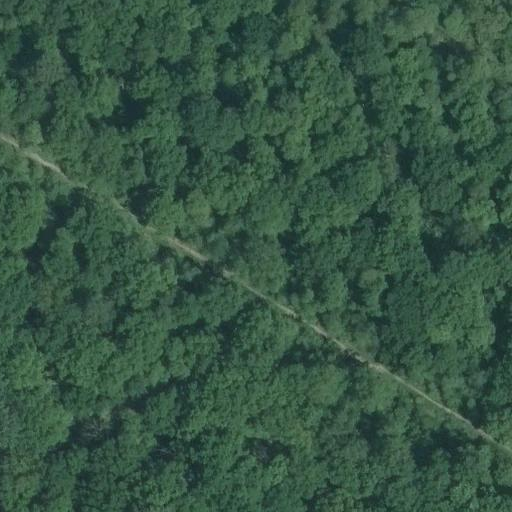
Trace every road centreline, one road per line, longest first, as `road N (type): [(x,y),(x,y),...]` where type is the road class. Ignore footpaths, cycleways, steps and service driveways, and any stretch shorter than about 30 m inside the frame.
road 1 (track): [(0,133),(511,446)]
road 2 (track): [(387,0),(511,77)]
